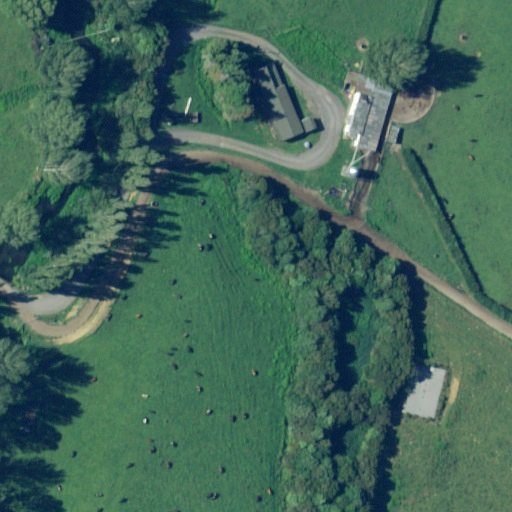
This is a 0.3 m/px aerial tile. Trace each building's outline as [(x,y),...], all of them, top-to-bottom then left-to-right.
[(298,133),(269,66),(248,75),(277,142),(298,133)] [(370,152),(382,113),(351,104),(342,132),(355,136),(352,147),(370,152)] [(304,119),(295,122),(300,135),(308,132),(304,119)] [(397,129),(386,125),(380,143),(392,146),(397,129)] [(335,172),(335,174),(335,176),(336,178),(337,179),(338,180),(340,182),(341,182),(343,183),(345,183),(346,183),(348,182),(350,182),(351,181),(353,179),(354,178),(355,176),(355,175),(355,173),(355,171),(355,169),(354,168),(353,166),(352,165),(350,164),(349,163),(347,163),(345,162),(343,162),(342,163),(340,164),(338,165),(337,166),(336,167),(335,169),(335,171),(335,172)]
